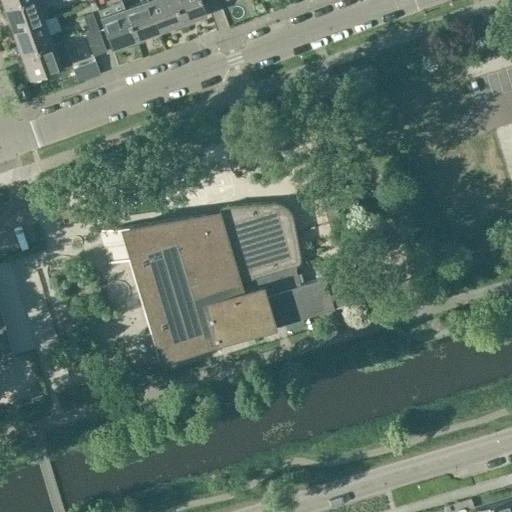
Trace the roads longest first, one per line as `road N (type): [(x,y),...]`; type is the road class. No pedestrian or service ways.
road 1 (residential): [(0,143),(406,0)]
road 2 (residential): [(282,511),(511,443)]
